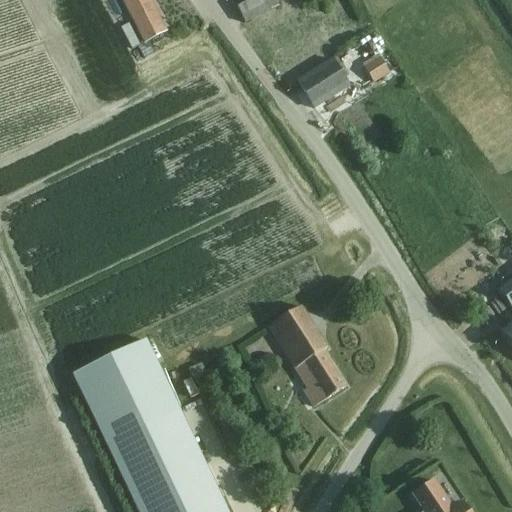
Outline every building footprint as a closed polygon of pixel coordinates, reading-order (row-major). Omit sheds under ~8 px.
[(117,0),(142,45),(163,34),(144,0),(117,0)] [(176,0),(148,0),(164,35),(187,24),(176,0)] [(247,22),(271,9),(265,0),(251,0),(238,7),(247,22)] [(481,51),(495,43),(489,32),(475,40),(481,51)] [(346,70),(352,80),(369,70),(363,60),(346,70)] [(511,283),(502,291),(511,304),(511,327),(506,332),(511,340),(511,283)] [(325,403),(344,391),(322,356),(326,353),(299,311),(267,331),(306,393),(302,395),(313,411),(325,403)] [(145,341),(73,376),(107,448),(137,511),(226,511),(180,414),(145,341)] [(464,511),(460,505),(451,510),(433,482),(411,496),(421,511),(464,511)]
